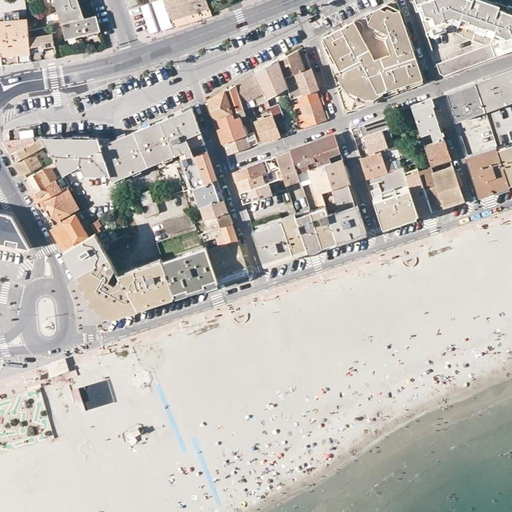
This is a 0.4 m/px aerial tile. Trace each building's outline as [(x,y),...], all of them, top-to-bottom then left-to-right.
[(61,24),(84,18),(77,0),(53,0),(59,17),(61,24)] [(170,20),(162,0),(156,0),(152,1),(149,3),(139,6),(148,34),(171,26),(170,20)] [(208,8),(207,3),(205,0),(162,0),(170,20),(180,17),(208,8)] [(464,35),(463,37),(481,44),(436,60),(435,61),(441,77),(469,66),(499,55),(511,50),(511,8),(499,3),(498,5),(484,0),(415,0),(428,36),(431,34),(439,31),(446,29),(464,35)] [(350,110),(376,100),(424,83),(413,48),(397,3),(392,1),(367,14),(370,24),(389,34),(387,40),(392,52),(377,59),(355,21),(322,38),(330,61),(345,107),(350,110)] [(208,8),(170,20),(171,26),(210,13),(208,8)] [(100,31),(96,15),(84,18),(61,24),(51,27),(52,34),(53,38),(57,37),(56,29),(63,27),(66,39),(76,37),(100,31)] [(49,27),(51,27),(61,24),(59,17),(47,21),(49,27)] [(30,49),(29,37),(27,19),(0,20),(0,55),(9,55),(30,54),(30,49)] [(54,46),(53,38),(52,34),(29,37),(30,49),(37,48),(36,46),(41,45),(48,44),(48,46),(54,46)] [(299,48),(297,50),(306,70),(311,68),(306,50),(299,48)] [(306,70),(297,50),(277,60),(284,79),(306,70)] [(282,79),(272,62),(264,67),(253,74),(263,92),(280,82),(279,80),(282,79)] [(314,75),(311,68),(306,70),(284,79),(289,95),(291,100),(298,97),(316,90),(319,89),(314,75)] [(479,92),(485,112),(511,101),(511,98),(500,103),(496,92),(491,94),(487,83),(511,73),(511,69),(476,83),(477,86),(479,92)] [(496,92),(500,103),(511,98),(511,73),(487,83),(491,94),(496,92)] [(263,92),(253,74),(239,82),(234,85),(243,110),(245,109),(247,108),(245,103),(262,93),(263,92)] [(265,96),(266,99),(284,89),(282,79),(279,80),(280,82),(263,92),(265,96)] [(447,93),(448,97),(477,86),(476,83),(447,93)] [(245,115),(243,110),(234,85),(208,99),(217,125),(223,143),(228,141),(246,135),(239,117),(245,115)] [(456,122),(485,112),(479,92),(477,86),(448,97),(456,122)] [(321,96),(318,97),(316,90),(298,97),(299,103),(293,105),(294,109),(300,107),(322,99),(321,96)] [(265,96),(255,100),(257,105),(264,102),(267,101),(266,99),(265,96)] [(304,116),(322,110),(320,106),(324,105),(322,99),(300,107),(303,114),(304,116)] [(430,132),(440,129),(430,100),(411,107),(412,111),(420,136),(430,132)] [(279,104),(270,107),(272,116),(275,121),(284,118),(279,104)] [(100,145),(97,138),(41,136),(43,138),(46,144),(55,162),(63,175),(79,165),(85,175),(110,175),(112,181),(134,171),(184,151),(187,156),(206,150),(191,107),(159,121),(119,137),(110,141),(100,145)] [(316,123),(325,119),(322,112),(322,110),(304,116),(303,114),(296,116),(300,128),(316,123)] [(275,121),(272,116),(254,122),(262,142),(270,139),(280,135),(275,121)] [(388,147),(382,130),(390,128),(386,117),(360,125),(370,156),(376,154),(375,151),(388,147)] [(430,132),(433,142),(443,138),(440,129),(430,132)] [(246,135),(228,141),(223,143),(227,154),(239,150),(248,147),(247,144),(248,143),(248,141),(256,138),(254,132),(246,135)] [(339,152),(333,135),(319,140),(290,151),(297,173),(308,170),(305,163),(317,159),(319,166),(329,163),(327,155),(339,152)] [(2,141),(10,155),(43,138),(41,136),(2,141)] [(97,138),(100,145),(110,141),(108,137),(97,138)] [(33,151),(36,150),(46,144),(43,138),(10,155),(14,162),(33,151)] [(432,163),(449,158),(443,138),(433,142),(423,145),(430,164),(431,167),(433,166),(432,163)] [(511,143),(497,148),(502,163),(509,184),(511,183),(511,143)] [(467,155),(468,158),(497,148),(496,145),(467,155)] [(509,184),(502,163),(497,148),(468,158),(480,194),(509,184)] [(207,154),(206,150),(187,156),(181,158),(191,188),(193,188),(216,179),(211,164),(207,165),(204,155),(207,154)] [(21,175),(40,165),(33,151),(14,162),(21,175)] [(299,181),(297,173),(290,151),(283,154),(276,157),(278,162),(285,185),(299,181)] [(367,157),(361,159),(367,178),(393,170),(390,158),(382,161),(380,153),(376,154),(370,156),(367,157)] [(265,161),(267,166),(278,162),(276,157),(265,161)] [(181,158),(177,159),(187,190),(191,188),(181,158)] [(349,183),(341,159),(329,163),(319,166),(308,170),(297,173),(299,181),(301,184),(310,181),(315,195),(320,193),(332,189),(345,185),(349,183)] [(265,161),(260,162),(265,173),(268,172),(267,166),(265,161)] [(258,175),(265,173),(260,162),(233,173),(236,182),(258,175)] [(416,168),(419,175),(432,170),(431,167),(430,164),(416,168)] [(47,166),(46,167),(23,179),(27,187),(33,197),(36,195),(46,189),(44,185),(49,182),(44,173),(49,170),(47,166)] [(416,166),(403,171),(408,185),(415,207),(428,203),(419,175),(416,168),(416,166)] [(432,172),(443,205),(463,199),(452,166),(432,172)] [(428,203),(430,210),(443,205),(432,172),(432,170),(419,175),(428,203)] [(236,182),(239,191),(262,184),(258,175),(236,182)] [(36,195),(40,201),(61,190),(54,179),(49,182),(44,185),(46,189),(36,195)] [(199,207),(200,207),(223,200),(216,179),(193,188),(199,207)] [(297,182),(288,185),(293,200),(302,197),(297,182)] [(265,196),(270,194),(266,183),(262,184),(239,191),(243,203),(265,196)] [(349,183),(345,185),(353,206),(356,204),(349,183)] [(345,185),(332,189),(338,210),(327,214),(337,241),(365,231),(356,204),(353,206),(345,185)] [(415,207),(408,185),(381,194),(379,187),(371,190),(382,226),(417,214),(415,207)] [(69,186),(61,190),(40,201),(37,203),(42,212),(45,210),(52,221),(60,216),(67,212),(60,197),(68,192),(71,191),(69,186)] [(68,192),(60,197),(67,212),(76,207),(68,192)] [(147,192),(140,195),(143,204),(151,202),(147,192)] [(204,219),(227,212),(223,200),(200,207),(204,219)] [(158,211),(154,202),(141,206),(144,217),(157,213),(158,211)] [(325,206),(323,202),(308,207),(309,208),(310,211),(325,206)] [(415,207),(417,214),(430,210),(428,203),(415,207)] [(327,214),(325,206),(310,211),(322,246),(337,241),(327,214)] [(310,211),(296,215),(306,247),(307,251),(322,246),(310,211)] [(0,212),(0,243),(28,248),(28,247),(11,216),(7,214),(0,212)] [(208,231),(231,223),(227,212),(204,219),(208,231)] [(194,223),(191,213),(163,222),(166,235),(195,226),(194,223)] [(87,238),(74,214),(62,220),(54,225),(50,227),(63,251),(87,238)] [(292,251),(306,247),(296,215),(281,220),(292,251)] [(52,221),(54,225),(62,220),(60,216),(52,221)] [(100,227),(97,220),(90,224),(95,233),(100,231),(98,228),(100,227)] [(292,251),(281,220),(252,230),(262,261),(292,251)] [(236,239),(236,238),(231,223),(208,231),(201,233),(203,241),(215,237),(218,236),(221,244),(236,239)] [(496,260),(486,231),(477,234),(479,238),(476,240),(475,237),(457,244),(465,269),(471,266),(468,257),(487,251),(490,262),(496,260)] [(108,257),(105,251),(95,233),(87,238),(63,251),(77,275),(108,257)] [(217,282),(247,272),(238,245),(236,239),(221,244),(218,245),(206,249),(207,251),(217,282)] [(292,251),(293,256),(307,251),(306,247),(292,251)] [(193,251),(176,257),(177,261),(163,265),(173,296),(217,282),(207,251),(194,255),(193,251)] [(263,263),(265,265),(293,256),(292,251),(262,261),(263,263)] [(108,316),(136,307),(117,273),(108,257),(77,275),(97,310),(108,316)] [(177,261),(176,257),(162,261),(163,265),(177,261)] [(162,261),(161,258),(117,273),(136,307),(173,296),(163,265),(162,261)] [(69,369),(65,359),(64,359),(48,364),(51,375),(68,370),(69,369)] [(146,391),(152,377),(143,373),(137,388),(146,391)] [(80,412),(90,410),(85,387),(74,390),(80,412)] [(129,441),(139,448),(148,435),(137,428),(129,441)]
